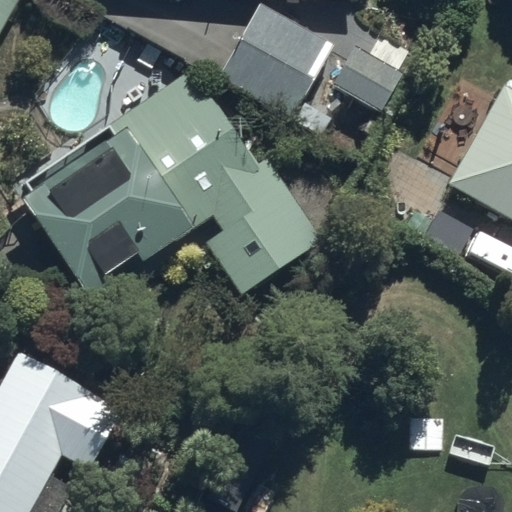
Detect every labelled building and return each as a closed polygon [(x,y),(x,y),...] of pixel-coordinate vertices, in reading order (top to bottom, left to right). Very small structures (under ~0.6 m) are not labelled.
[(0,0),(0,22),(12,0),(0,0)] [(252,9),(216,76),(294,117),(329,50),(252,9)] [(365,57),(350,49),(328,90),(377,115),(397,76),(394,75),(405,53),(375,37),(365,57)] [(188,80),(10,196),(83,303),(190,236),(243,301),(318,239),(188,80)] [(511,93),(497,85),(442,186),(511,223),(511,93)] [(0,511),(26,511),(58,456),(87,472),(121,412),(16,353),(0,382),(0,511)]
